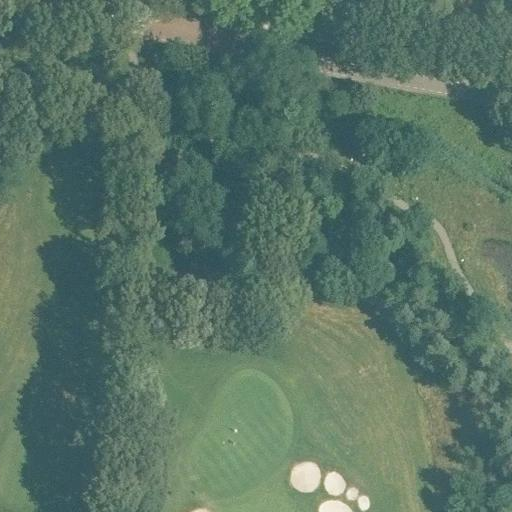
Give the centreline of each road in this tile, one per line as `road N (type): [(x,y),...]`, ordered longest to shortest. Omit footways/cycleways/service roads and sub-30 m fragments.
road 1 (unclassified): [(184,37),(511,97)]
road 2 (unclassified): [(184,37),(0,0)]
